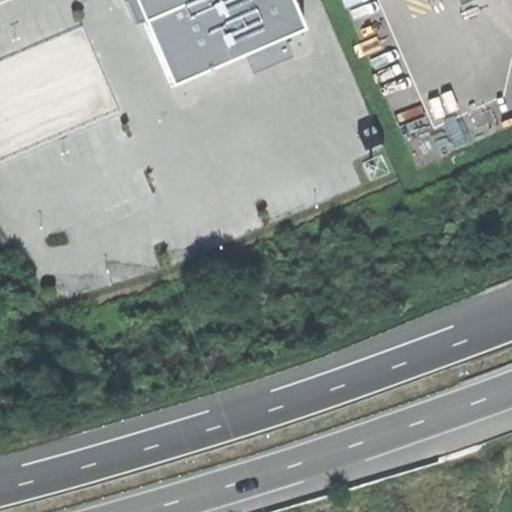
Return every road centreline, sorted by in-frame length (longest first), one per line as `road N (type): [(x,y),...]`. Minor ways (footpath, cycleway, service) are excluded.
road 1 (trunk): [(511,321),(331,388),(0,485)]
road 2 (trunk): [(137,511),(511,386)]
